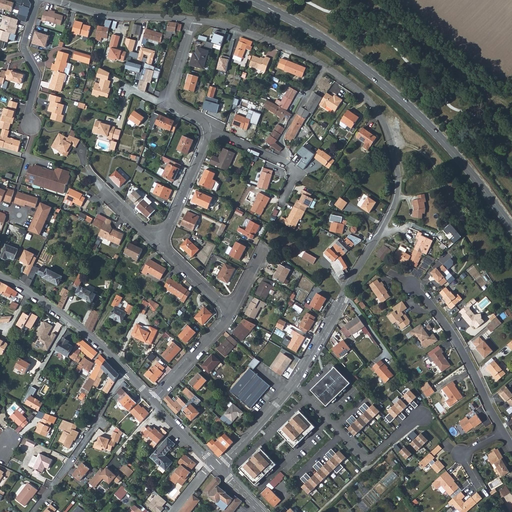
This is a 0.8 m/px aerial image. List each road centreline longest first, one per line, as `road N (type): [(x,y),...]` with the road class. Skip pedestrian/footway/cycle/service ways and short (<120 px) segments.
road 1 (residential): [(292,383),(396,191),(382,121),(324,67)]
road 2 (secondary): [(511,228),(398,96),(339,49),(250,0)]
road 3 (residential): [(152,399),(77,326),(0,276)]
road 4 (residential): [(503,432),(435,310),(394,273)]
road 5 (track): [(511,108),(369,0)]
road 6 (residential): [(324,67),(230,27),(192,20)]
road 7 (residential): [(192,20),(53,0)]
road 8 (residential): [(38,0),(22,49),(36,75),(30,126)]
road 9 (residential): [(207,131),(170,95),(192,20)]
road 10 (residential): [(157,244),(207,131)]
road 11 (residential): [(286,194),(295,169),(207,131)]
